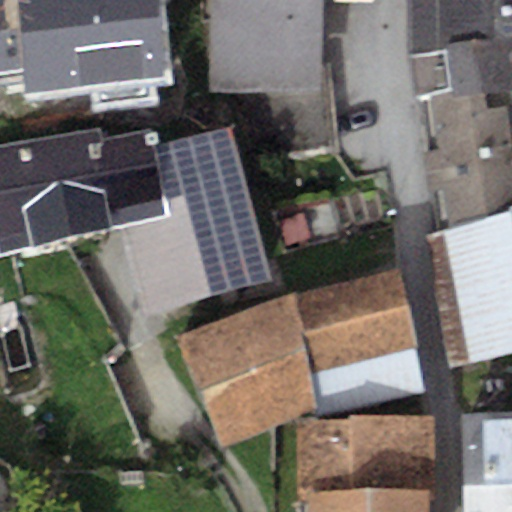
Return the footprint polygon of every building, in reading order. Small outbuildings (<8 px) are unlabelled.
[(324,0),(210,0),(205,92),(319,98),(324,0)] [(511,0),(416,0),(429,111),(508,103),(511,102),(511,0)] [(511,127),(508,103),(429,111),(446,248),(511,228),(511,127)] [(160,133),(0,159),(0,241),(124,229),(174,211),(163,154),(160,133)] [(174,211),(124,229),(151,326),(277,291),(235,141),(163,154),(174,211)] [(511,229),(446,248),(484,384),(511,375),(511,229)] [(404,281),(303,307),(320,383),(422,362),(404,281)] [(303,307),(181,351),(228,458),(322,419),(320,383),(303,307)] [(511,511),(511,430),(464,432),(467,511),(511,511)] [(426,511),(425,438),(310,440),(311,511),(426,511)]
